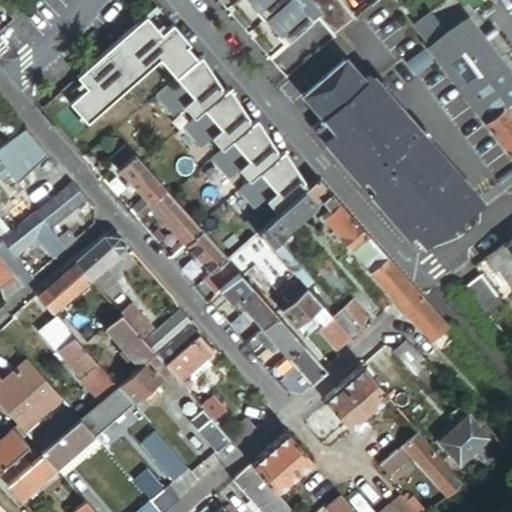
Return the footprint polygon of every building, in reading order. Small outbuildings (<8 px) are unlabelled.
[(316,15),(302,0),(218,0),(269,54),(316,15)] [(340,0),(355,18),(376,0),(340,0)] [(184,46),(188,43),(156,5),(59,88),(86,119),(160,56),(176,75),(154,94),(172,114),(183,105),(193,117),(182,126),(200,146),(211,137),(221,149),(210,158),(228,179),(239,169),(249,181),(238,190),(256,211),(267,201),(277,214),(304,190),(306,188),(291,170),(295,167),(282,152),(278,155),(263,138),(267,134),(255,120),(251,123),(236,105),(239,102),(226,88),(223,91),(208,73),(211,70),(199,55),(195,59),(184,46)] [(511,100),(511,75),(466,17),(426,48),(484,122),(502,108),(511,100)] [(363,80),(343,57),(302,92),(323,116),(311,125),(417,248),(479,201),(370,74),(363,80)] [(511,121),(502,108),(484,122),(511,158),(511,121)] [(0,177),(18,164),(5,144),(0,147),(0,160),(4,165),(0,167),(0,177)] [(127,144),(110,159),(130,182),(126,186),(133,194),(137,189),(142,195),(129,207),(133,213),(147,200),(164,186),(127,144)] [(330,192),(317,178),(306,188),(304,190),(317,205),(322,201),(321,200),(330,192)] [(85,198),(72,183),(38,211),(50,226),(86,198),(86,197),(85,198)] [(185,243),(201,229),(164,186),(147,200),(153,206),(185,243)] [(317,205),(304,190),(277,214),(257,231),(271,246),(317,205)] [(350,248),(367,233),(330,192),(321,200),(322,201),(330,210),(322,217),(350,248)] [(139,219),(153,206),(147,200),(133,213),(139,219)] [(50,226),(38,211),(2,240),(15,255),(50,226)] [(211,272),(227,258),(201,229),(185,243),(196,256),(202,262),(211,272)] [(67,247),(76,239),(69,230),(60,238),(67,247)] [(271,246),(257,231),(227,258),(240,273),(241,274),(259,258),(272,247),(271,246)] [(388,258),(367,233),(350,248),(372,272),(388,258)] [(75,260),(90,277),(127,244),(120,235),(105,234),(75,260)] [(511,238),(503,244),(511,255),(511,238)] [(0,241),(0,256),(5,263),(14,256),(15,255),(2,240),(0,241)] [(511,255),(503,244),(485,258),(494,271),(498,268),(511,287),(511,255)] [(272,247),(259,258),(277,278),(289,267),(283,260),(272,247)] [(289,254),(283,260),(289,267),(298,277),(302,274),(305,271),(289,254)] [(0,286),(1,287),(15,275),(5,263),(0,256),(0,286)] [(5,263),(15,275),(23,285),(31,278),(14,256),(5,263)] [(198,266),(202,262),(196,256),(192,259),(198,266)] [(205,278),(218,292),(221,290),(240,273),(227,258),(211,272),(205,278)] [(424,298),(388,258),(372,272),(371,273),(407,313),(424,298)] [(52,310),(90,277),(75,260),(38,293),(52,310)] [(241,274),(240,273),(221,290),(231,301),(235,298),(250,284),(241,274)] [(302,274),(298,277),(307,287),(311,284),(302,274)] [(480,275),(462,289),(483,318),(502,304),(480,275)] [(262,328),(277,314),(250,284),(235,298),(262,328)] [(316,308),(321,303),(307,287),(282,309),(297,325),(316,308)] [(352,298),(332,317),(333,318),(351,338),(353,341),(365,329),(364,327),(367,315),(352,298)] [(424,328),(439,315),(424,298),(407,313),(422,330),(424,328)] [(132,303),(122,313),(143,337),(154,328),(132,303)] [(333,318),(332,317),(321,303),(316,308),(319,312),(319,318),(325,325),(333,318)] [(180,310),(146,340),(156,350),(169,339),(190,320),(180,310)] [(143,337),(122,313),(105,327),(132,357),(140,366),(156,352),(143,337)] [(286,356),(302,343),(277,314),(262,328),(272,340),(286,356)] [(435,340),(450,327),(439,315),(424,328),(435,340)] [(99,363),(84,346),(58,317),(43,330),(83,376),(99,363)] [(351,338),(333,318),(325,325),(320,330),(338,350),(351,338)] [(197,336),(199,335),(189,324),(170,340),(174,344),(182,338),(185,341),(195,332),(197,336)] [(272,340),(262,328),(246,342),(258,356),(270,346),(268,344),(272,340)] [(170,340),(156,352),(166,363),(197,336),(195,332),(185,341),(182,338),(174,344),(170,340)] [(197,336),(166,363),(170,368),(181,380),(192,370),(207,357),(213,351),(199,335),(197,336)] [(429,362),(408,340),(397,350),(418,372),(429,362)] [(314,358),(315,357),(302,343),(286,356),(287,357),(295,366),(309,382),(324,369),(314,358)] [(156,352),(140,366),(131,374),(118,385),(133,402),(138,397),(141,401),(146,396),(150,400),(160,391),(153,383),(170,368),(166,363),(156,352)] [(123,365),(131,374),(140,366),(132,357),(123,365)] [(212,363),(207,357),(192,370),(197,377),(212,363)] [(63,396),(29,358),(2,381),(0,378),(0,400),(25,430),(63,396)] [(90,385),(106,371),(99,363),(83,376),(90,385)] [(388,393),(363,364),(325,397),(328,401),(346,422),(350,426),(388,393)] [(299,391),(309,382),(295,366),(279,379),(287,388),(299,391)] [(118,385),(110,376),(94,390),(102,399),(118,385)] [(133,402),(118,385),(102,399),(81,417),(96,434),(109,422),(115,417),(133,402)] [(324,441),(346,422),(328,401),(306,420),(324,441)] [(81,417),(72,407),(62,416),(70,426),(81,417)] [(494,433),(473,410),(470,413),(490,436),(494,433)] [(238,446),(260,426),(248,412),(226,432),(232,439),(238,446)] [(484,441),(490,436),(470,413),(440,440),(460,463),(462,461),(463,462),(484,441)] [(198,427),(219,451),(232,439),(226,432),(211,415),(198,427)] [(70,426),(62,416),(48,428),(57,438),(70,426)] [(96,434),(81,417),(44,450),(58,467),(79,449),(86,457),(103,442),(96,434)] [(118,421),(115,417),(109,422),(112,426),(118,421)] [(424,418),(416,426),(430,442),(437,432),(424,418)] [(511,421),(496,435),(506,447),(509,451),(511,448),(511,421)] [(28,444),(13,426),(1,437),(0,436),(0,474),(7,483),(30,462),(20,451),(28,444)] [(175,477),(188,465),(155,427),(142,439),(175,477)] [(48,428),(35,440),(43,450),(57,438),(48,428)] [(313,458),(288,429),(251,461),(276,490),(313,458)] [(403,445),(437,483),(451,470),(419,431),(403,445)] [(496,435),(494,433),(490,436),(484,441),(496,456),(506,447),(496,435)] [(86,457),(79,449),(58,467),(65,475),(86,457)] [(30,462),(7,483),(22,499),(58,467),(44,450),(30,462)] [(389,476),(407,461),(398,451),(380,466),(389,476)] [(460,463),(453,469),(463,481),(473,474),(470,470),(463,462),(462,461),(460,463)] [(234,478),(251,498),(260,508),(263,511),(291,511),(250,464),(234,478)] [(148,466),(135,478),(153,498),(164,511),(182,496),(170,481),(165,485),(148,466)] [(448,495),(465,483),(463,481),(453,469),(451,470),(437,483),(448,495)] [(416,511),(401,494),(378,511),(416,511)] [(326,507),(330,511),(354,511),(341,495),(326,507)] [(98,511),(86,498),(71,511),(98,511)] [(163,511),(164,511),(153,498),(136,511),(163,511)] [(260,508),(251,498),(247,502),(255,511),(260,508)]
